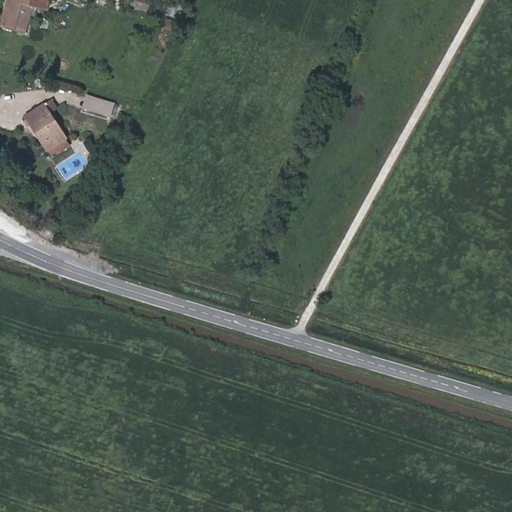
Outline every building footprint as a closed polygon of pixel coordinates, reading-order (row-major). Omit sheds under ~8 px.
[(7,0),(1,27),(7,28),(14,0),(13,0),(7,0)] [(14,0),(7,28),(30,35),(37,6),(48,10),(50,0),(14,0)] [(170,8),(168,16),(176,17),(178,9),(170,8)] [(173,29),(174,20),(165,20),(164,29),(173,29)] [(90,95),(86,110),(114,119),(118,103),(90,95)] [(50,149),(71,136),(50,103),(30,115),(50,149)] [(62,153),(75,143),(71,136),(50,149),(53,153),(60,149),(62,153)]
